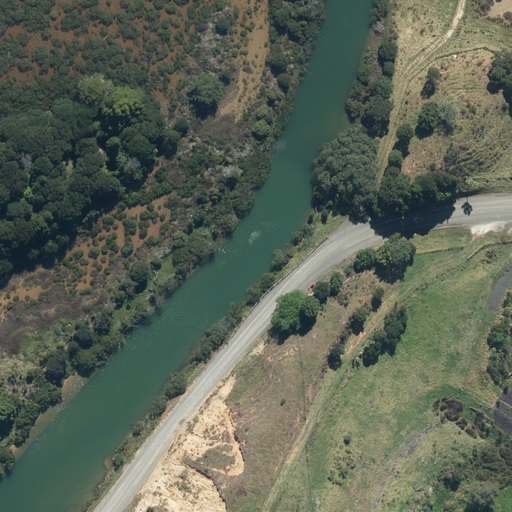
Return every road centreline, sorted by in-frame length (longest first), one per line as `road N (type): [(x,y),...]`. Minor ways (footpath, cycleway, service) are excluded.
road 1 (tertiary): [(107,511),(275,299),(352,239),(455,210),(511,204)]
road 2 (track): [(352,239),(350,202),(364,169),(404,82),(460,0)]
